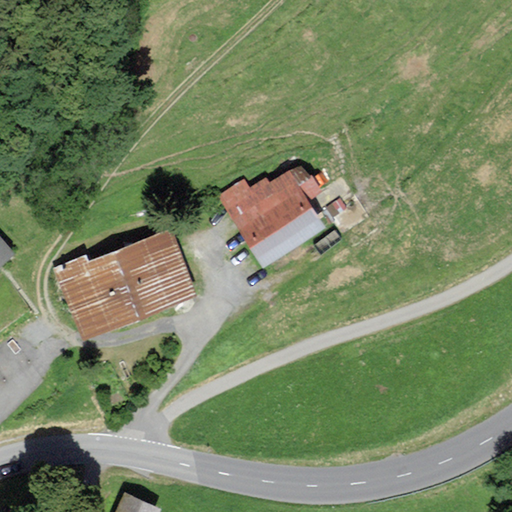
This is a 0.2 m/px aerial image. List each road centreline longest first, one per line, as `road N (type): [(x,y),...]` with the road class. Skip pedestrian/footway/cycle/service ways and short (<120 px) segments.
road 1 (track): [(123,450),(196,345),(186,319),(109,346),(74,337),(49,304),(43,280),(50,258),(130,145),(276,0)]
road 2 (unclassified): [(140,454),(179,407),(254,369),(448,298),(511,260)]
road 3 (tertiary): [(140,454),(262,485),(333,489),(446,463),(511,426)]
road 4 (tertiary): [(0,467),(91,447),(140,454)]
